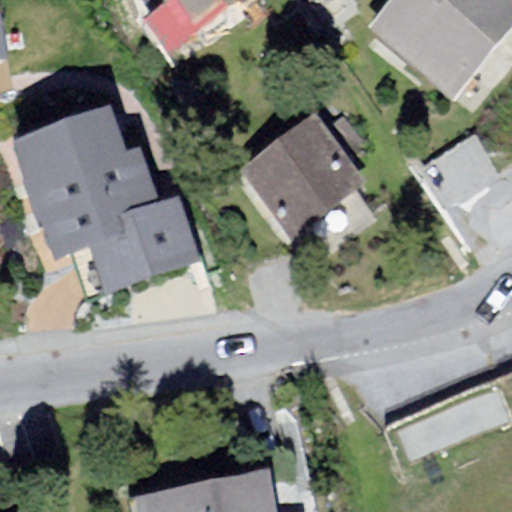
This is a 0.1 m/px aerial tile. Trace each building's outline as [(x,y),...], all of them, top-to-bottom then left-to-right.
[(0,0),(0,56),(9,56),(8,0),(0,0)] [(267,0),(159,0),(202,61),(274,9),(267,0)] [(511,13),(495,0),(430,0),(392,47),(472,113),(511,65),(511,13)] [(337,138),(251,202),(296,263),(382,199),(337,138)] [(148,143),(43,171),(71,277),(177,249),(148,143)] [(293,511),(293,502),(198,511),(293,511)]
